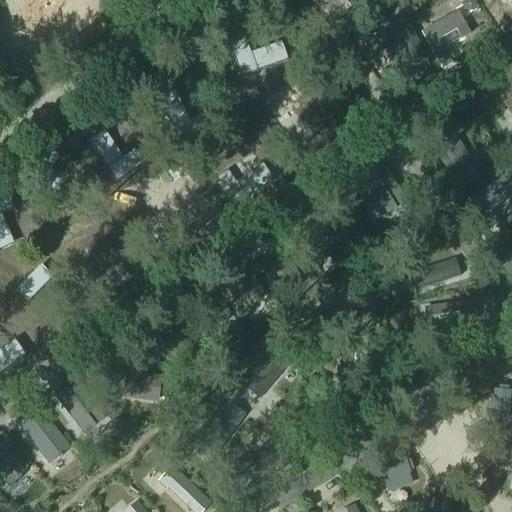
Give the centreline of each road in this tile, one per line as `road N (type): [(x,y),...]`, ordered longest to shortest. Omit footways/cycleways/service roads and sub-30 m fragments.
road 1 (unknown): [(0,419),(89,346),(392,138)]
road 2 (unknown): [(511,315),(305,478)]
road 3 (unknown): [(293,0),(392,138)]
road 4 (unknown): [(392,138),(511,48)]
